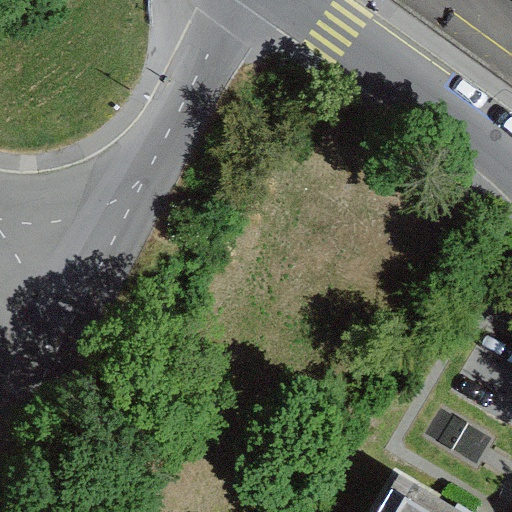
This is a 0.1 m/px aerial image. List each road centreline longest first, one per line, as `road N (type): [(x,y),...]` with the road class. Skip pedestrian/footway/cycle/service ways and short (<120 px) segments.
road 1 (residential): [(94,273),(243,0)]
road 2 (unclassified): [(292,0),(511,165)]
road 3 (residential): [(0,447),(94,273)]
